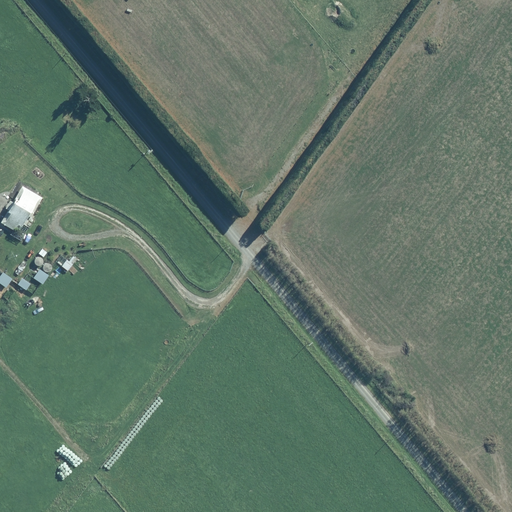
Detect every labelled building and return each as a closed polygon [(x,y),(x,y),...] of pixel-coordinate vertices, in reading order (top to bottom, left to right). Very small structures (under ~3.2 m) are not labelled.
[(44,201),(23,188),(14,203),(10,200),(5,208),(9,211),(1,223),(14,231),(16,228),(22,231),(25,226),(29,229),(35,220),(33,218),(44,201)] [(60,254),(55,261),(68,271),(73,264),(60,254)] [(50,275),(40,268),(33,278),(44,285),(50,275)] [(13,277),(4,271),(0,276),(0,283),(6,288),(13,277)] [(31,284),(23,277),(18,284),(26,290),(31,284)]
